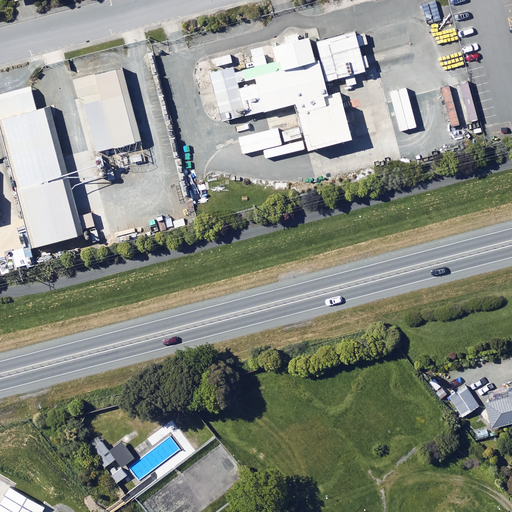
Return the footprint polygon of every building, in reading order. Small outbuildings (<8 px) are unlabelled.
[(0,0),(3,10),(41,0),(0,0)] [(283,62),(242,73),(247,90),(242,92),(250,121),(300,108),(313,154),(360,142),(350,106),(338,109),(332,85),(370,75),(360,35),(319,46),(317,41),(280,50),(283,62)] [(246,122),(234,76),(209,82),(221,128),(246,122)] [(139,147),(121,78),(98,84),(116,153),(139,147)] [(473,124),(462,84),(450,87),(461,127),(473,124)] [(82,238),(49,111),(5,122),(38,249),(82,238)] [(300,151),(307,149),(301,126),(281,131),(289,160),(302,156),(300,151)] [(480,405),(468,388),(452,399),(463,416),(480,405)] [(511,392),(509,394),(511,398),(487,404),(493,429),(511,423),(511,392)] [(90,443),(117,480),(126,474),(99,436),(90,443)] [(0,504),(0,511),(42,511),(45,508),(10,487),(0,504)]
